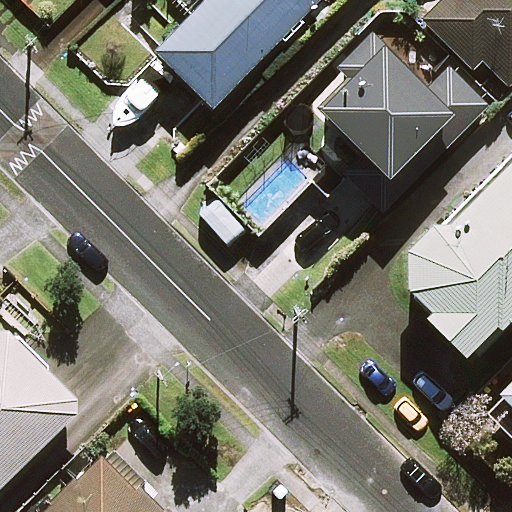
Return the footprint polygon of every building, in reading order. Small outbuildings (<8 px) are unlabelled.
[(156,0),(179,23),(146,57),(202,113),(314,0),(156,0)] [(511,76),(511,0),(436,0),(415,22),(465,69),(473,60),(502,87),(511,76)] [(374,218),(482,108),(439,65),(411,37),(387,62),(362,37),(328,72),(340,84),(310,114),(352,155),(332,176),(374,218)] [(389,287),(449,353),(467,336),(488,357),(511,334),(511,144),(393,255),(389,287)] [(0,485),(82,404),(2,323),(0,324),(0,485)] [(511,374),(489,398),(511,421),(511,374)] [(166,511),(105,451),(44,511),(166,511)]
